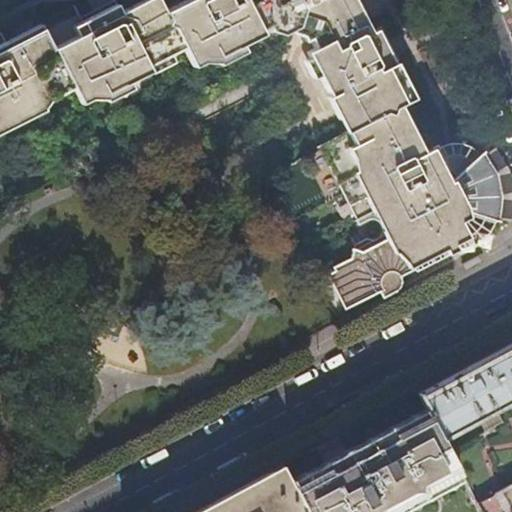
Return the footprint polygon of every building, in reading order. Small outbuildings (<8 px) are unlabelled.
[(345,306),(380,288),(384,294),(397,288),(400,285),(402,281),(402,277),(401,274),(418,266),(416,261),(467,234),(459,218),(467,213),(496,216),(500,193),(497,172),(483,148),(451,178),(449,179),(431,146),(423,151),(399,103),(402,101),(393,82),(384,64),(390,61),(374,29),(369,32),(352,0),(186,0),(164,12),(157,0),(145,0),(120,14),(115,5),(73,27),(78,37),(52,51),(41,32),(0,52),(0,133),(45,111),(44,109),(50,99),(70,87),(80,104),(90,100),(105,99),(106,101),(131,88),(127,81),(149,70),(147,65),(182,47),(192,66),(201,61),(215,60),(217,63),(241,50),(239,44),(260,33),(257,26),(264,24),(268,30),(279,33),(288,29),(299,35),(302,40),(308,36),(313,46),(306,51),(328,95),(326,96),(334,112),(344,130),(333,136),(334,138),(310,150),(348,223),(373,212),(387,238),(365,249),(354,247),(351,256),(332,265),(334,269),(327,272),(345,306)] [(310,148),(310,150),(334,138),(333,136),(310,148)] [(511,342),(418,392),(428,413),(441,437),(476,418),(494,409),(511,399),(511,342)] [(0,511),(88,511),(194,457),(177,423),(169,407),(0,495),(0,511)] [(494,409),(476,418),(483,431),(501,422),(494,409)] [(293,485),(307,511),(383,511),(459,472),(441,437),(428,413),(293,485)] [(282,466),(195,511),(307,511),(293,485),(282,466)] [(511,511),(511,484),(475,504),(478,511),(511,511)]
